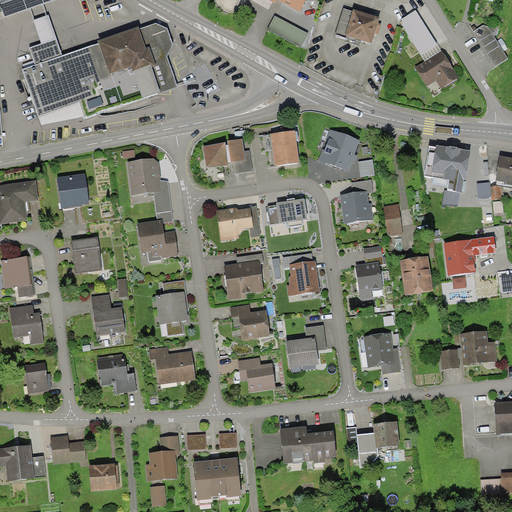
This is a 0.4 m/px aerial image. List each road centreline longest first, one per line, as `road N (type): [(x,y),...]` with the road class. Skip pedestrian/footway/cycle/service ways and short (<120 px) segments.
road 1 (residential): [(349,399),(321,196),(296,183),(188,199)]
road 2 (residential): [(69,420),(49,246),(31,236),(0,241)]
road 3 (residential): [(188,199),(215,414)]
road 4 (primary): [(291,77),(397,120),(495,133)]
road 5 (tertiary): [(0,162),(171,129)]
road 6 (primary): [(147,0),(291,77)]
road 7 (residential): [(511,385),(349,399)]
road 8 (residential): [(495,133),(491,97),(429,0)]
road 9 (residential): [(215,414),(69,420)]
road 10 (tertiary): [(171,129),(257,109),(291,77)]
road 11 (residential): [(349,399),(215,414)]
